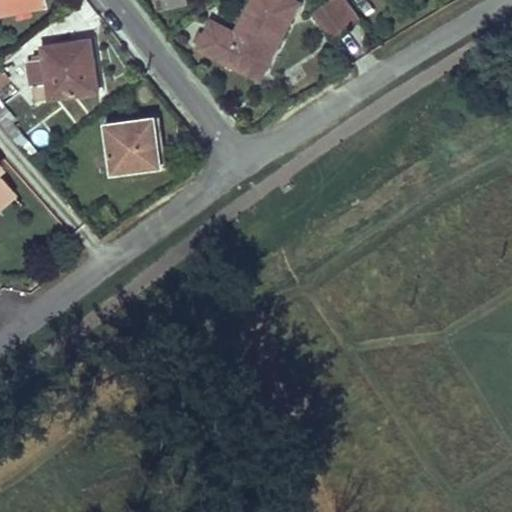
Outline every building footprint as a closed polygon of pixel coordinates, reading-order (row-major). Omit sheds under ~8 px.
[(0,0),(0,11),(39,4),(37,0),(0,0)] [(199,48),(241,69),(244,62),(263,70),(298,3),(292,0),(253,0),(236,34),(213,22),(199,48)] [(330,0),(315,12),(334,38),(361,18),(347,0),(330,0)] [(90,39),(76,41),(78,53),(91,51),(90,39)] [(44,59),(28,61),(32,85),(48,83),(51,98),(97,91),(91,51),(78,53),(76,41),(42,46),(44,59)] [(244,62),(241,69),(259,78),(263,70),(244,62)] [(0,70),(0,86),(8,80),(0,70)] [(156,117),(148,118),(152,145),(159,145),(156,117)] [(148,118),(106,124),(113,173),(163,166),(159,145),(152,145),(148,118)] [(0,205),(13,194),(0,178),(0,169),(0,168),(0,205)]
